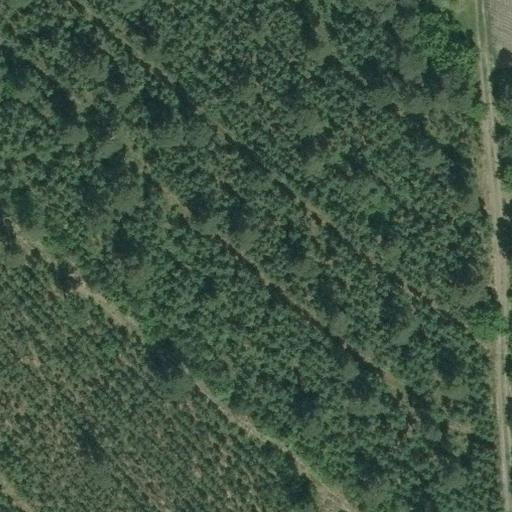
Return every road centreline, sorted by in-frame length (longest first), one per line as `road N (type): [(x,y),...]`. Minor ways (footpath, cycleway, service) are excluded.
road 1 (track): [(480,0),(511,479)]
road 2 (track): [(315,511),(0,249)]
